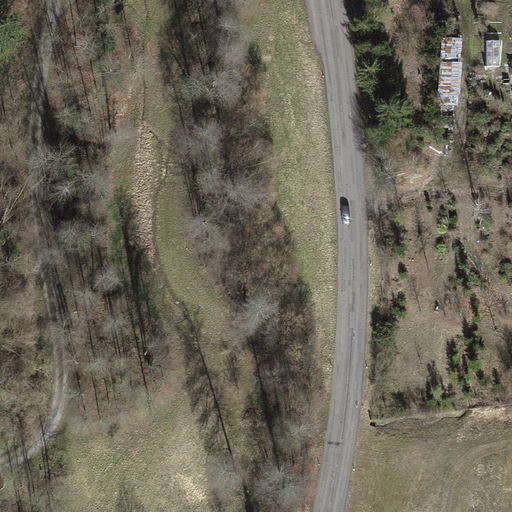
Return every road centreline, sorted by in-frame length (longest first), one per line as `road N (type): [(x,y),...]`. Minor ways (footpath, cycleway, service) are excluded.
road 1 (tertiary): [(328,511),(343,424),(353,251),(341,75),(326,0)]
road 2 (track): [(55,0),(28,135),(61,355),(58,400),(40,436),(0,461)]
